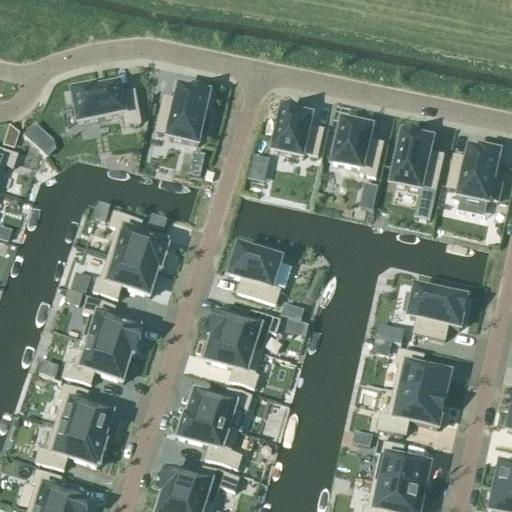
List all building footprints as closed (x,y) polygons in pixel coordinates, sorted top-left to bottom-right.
[(95,93),(73,97),(79,128),(123,120),(124,126),(139,123),(134,96),(120,98),(119,90),(95,95),(95,93)] [(164,101),(157,129),(171,132),(170,136),(200,142),(210,98),(193,95),(192,95),(180,93),(177,104),(164,101)] [(283,113),(273,157),(303,163),(303,159),(317,162),(323,134),(309,132),(311,122),(301,120),(302,117),(283,113)] [(342,127),(333,170),(361,176),(360,180),(375,184),(383,148),(369,145),(372,133),(359,131),(360,129),(358,129),(358,130),(347,128),(347,127),(345,126),(345,128),(342,127)] [(403,139),(392,190),(421,196),(422,193),(436,196),(443,160),(430,157),(432,146),(420,143),(420,142),(406,139),(405,140),(403,139)] [(0,169),(8,172),(12,159),(0,154),(0,169)] [(454,161),(447,192),(461,195),(459,203),(488,209),(489,205),(497,207),(501,190),(492,189),(499,158),(480,154),(480,156),(470,154),(467,164),(454,161)] [(118,220),(113,233),(125,237),(117,263),(158,275),(158,274),(160,275),(161,272),(163,272),(163,270),(162,270),(166,258),(167,258),(168,256),(166,256),(167,253),(165,252),(166,249),(138,240),(142,228),(118,220)] [(233,269),(230,281),(241,285),(237,298),(264,306),(268,293),(272,294),(281,266),(239,252),(238,255),(237,254),(236,256),(237,257),(234,267),(233,267),(232,269),(233,269)] [(97,285),(93,298),(117,305),(121,293),(149,302),(158,275),(117,263),(109,288),(97,285)] [(423,295),(417,325),(421,325),(417,339),(445,345),(448,331),(460,334),(462,322),(463,322),(466,308),(466,307),(466,305),(454,302),(456,294),(440,291),(439,299),(423,295)] [(91,306),(87,319),(98,322),(90,348),(131,361),(131,359),(134,360),(135,357),(136,358),(136,355),(135,355),(139,343),(140,344),(141,342),(140,341),(140,338),(138,338),(139,334),(111,325),(115,313),(91,306)] [(211,336),(210,338),(212,339),(211,342),(213,342),(213,344),(253,356),(260,335),(272,338),(276,325),(252,317),(248,330),(218,320),(217,323),(215,322),(215,325),(216,325),(212,337),(211,336)] [(213,344),(205,366),(234,375),(230,387),(254,395),(258,382),(247,378),(253,356),(213,344)] [(71,370),(66,383),(90,391),(94,379),(122,388),(131,361),(90,348),(82,373),(71,370)] [(399,355),(396,369),(407,372),(402,398),(444,407),(450,380),(421,373),(423,361),(399,355)] [(64,391),(60,404),(71,408),(63,433),(104,446),(112,420),(84,411),(88,399),(64,391)] [(195,399),(188,421),(229,434),(236,413),(247,416),(251,403),(227,395),(223,407),(195,399)] [(384,421),(381,435),(406,440),(409,428),(437,434),(440,422),(441,422),(444,407),(402,398),(396,424),(384,421)] [(179,438),(178,440),(180,441),(179,444),(209,453),(205,465),(229,473),(234,459),(222,456),(229,434),(188,421),(188,422),(186,422),(185,425),(183,424),(183,426),(184,427),(180,438),(179,438)] [(44,455),(39,469),(63,476),(67,464),(96,473),(97,470),(99,470),(100,468),(101,468),(102,466),(101,465),(104,454),(105,454),(106,452),(105,451),(106,448),(103,448),(104,446),(63,433),(55,459),(44,455)] [(379,447),(376,460),(387,463),(381,490),(423,498),(429,471),(401,465),(403,452),(379,447)] [(511,472),(501,470),(496,493),(511,496),(511,472)] [(162,492),(161,494),(163,495),(162,497),(164,498),(164,499),(204,511),(211,490),(223,494),(227,480),(203,473),(199,485),(169,476),(168,479),(166,478),(166,480),(167,481),(163,492),(162,492)] [(37,476),(33,490),(44,493),(38,511),(85,511),(87,509),(84,508),(85,505),(57,496),(61,484),(37,476)] [(421,511),(424,500),(423,500),(423,498),(381,490),(376,511),(421,511)] [(493,508),(491,511),(511,511),(511,496),(496,493),(495,493),(492,507),(493,508)] [(204,511),(164,499),(159,511),(204,511)]
